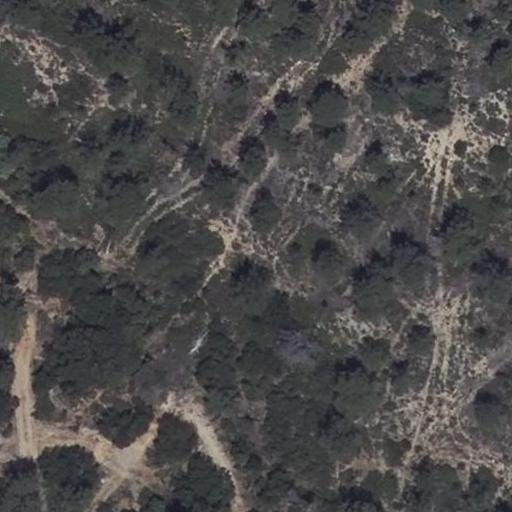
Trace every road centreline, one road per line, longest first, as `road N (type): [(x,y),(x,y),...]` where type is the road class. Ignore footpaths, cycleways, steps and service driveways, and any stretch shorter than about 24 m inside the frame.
road 1 (track): [(403,0),(399,19),(275,144),(234,206),(215,268),(119,376),(0,454)]
road 2 (track): [(240,511),(189,408),(162,400),(141,415),(140,453),(88,511)]
road 3 (track): [(0,281),(27,310),(26,393),(41,511)]
